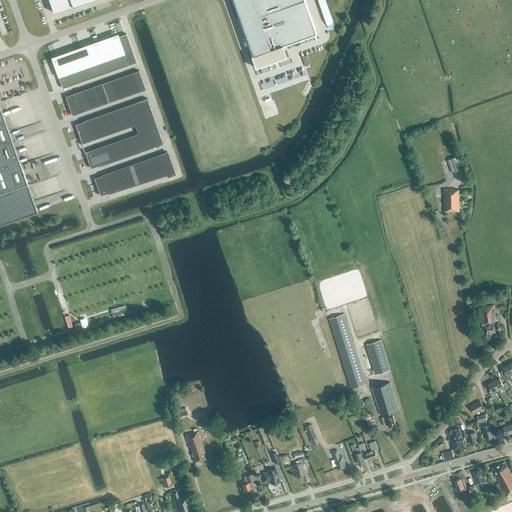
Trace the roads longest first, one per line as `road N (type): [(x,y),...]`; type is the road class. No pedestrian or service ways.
road 1 (secondary): [(281,511),(511,448)]
road 2 (unclassified): [(92,230),(27,47)]
road 3 (unclassified): [(160,0),(27,47)]
road 4 (residential): [(432,439),(482,370),(511,344)]
